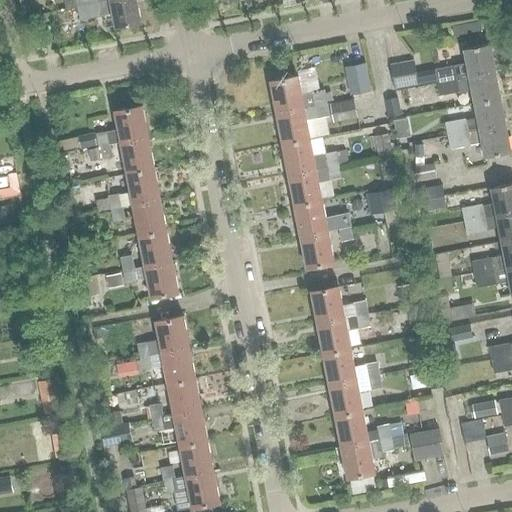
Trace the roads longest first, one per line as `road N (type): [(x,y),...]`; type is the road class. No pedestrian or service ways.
road 1 (residential): [(279,511),(190,56)]
road 2 (residential): [(190,56),(489,0)]
road 3 (residential): [(17,85),(190,56)]
